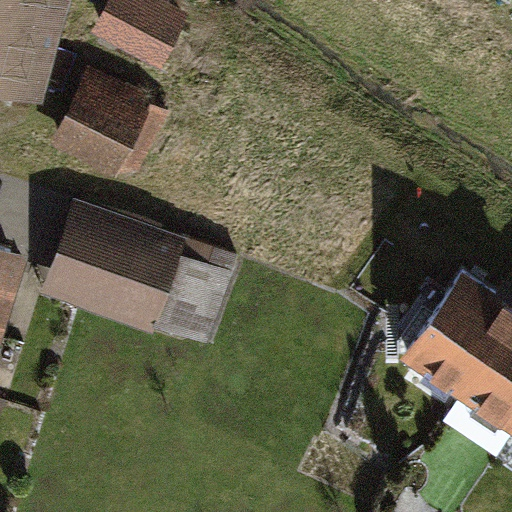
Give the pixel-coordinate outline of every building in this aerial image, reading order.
[(68,0),(0,0),(0,115),(35,125),(68,0)] [(184,27),(115,0),(111,0),(93,45),(165,74),(184,27)] [(147,121),(86,93),(60,149),(121,177),(147,121)] [(177,254),(64,220),(40,300),(152,334),(177,254)] [(0,333),(24,260),(0,252),(0,333)] [(511,314),(460,279),(398,372),(511,448),(511,314)]
